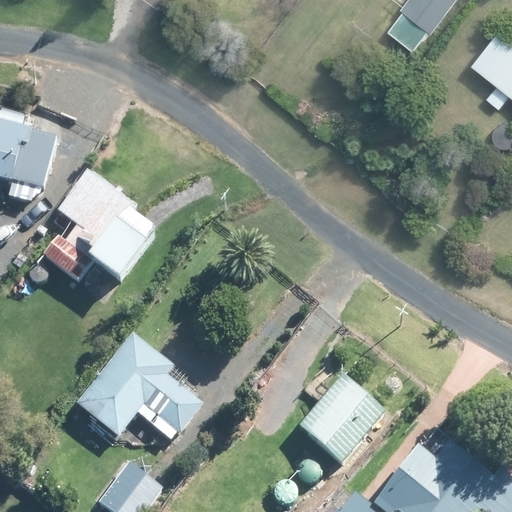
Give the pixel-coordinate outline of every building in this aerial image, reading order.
[(460,0),(412,0),(390,29),(419,52),(460,0)] [(511,30),(507,26),(475,64),(499,83),(488,96),(503,108),(511,97),(511,30)] [(62,140),(0,123),(0,180),(47,194),(62,140)] [(61,238),(46,258),(84,286),(96,269),(123,290),(164,235),(138,216),(144,208),(95,172),(63,216),(78,227),(66,242),(61,238)] [(194,380),(137,336),(82,408),(123,440),(141,416),(181,447),(211,408),(187,390),(194,380)] [(392,414),(346,377),(303,430),(350,467),(392,414)] [(511,511),(511,464),(453,414),(376,505),(383,511),(511,511)] [(149,511),(166,487),(130,464),(99,511),(149,511)] [(375,511),(359,497),(345,511),(375,511)]
